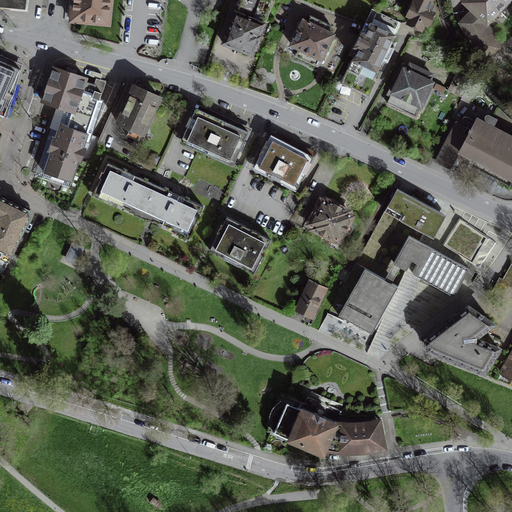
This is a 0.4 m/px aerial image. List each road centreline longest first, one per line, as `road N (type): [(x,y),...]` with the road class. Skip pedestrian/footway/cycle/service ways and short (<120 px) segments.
road 1 (residential): [(511,216),(234,96),(45,44)]
road 2 (residential): [(0,385),(309,478),(477,460)]
road 3 (residential): [(45,44),(0,184)]
